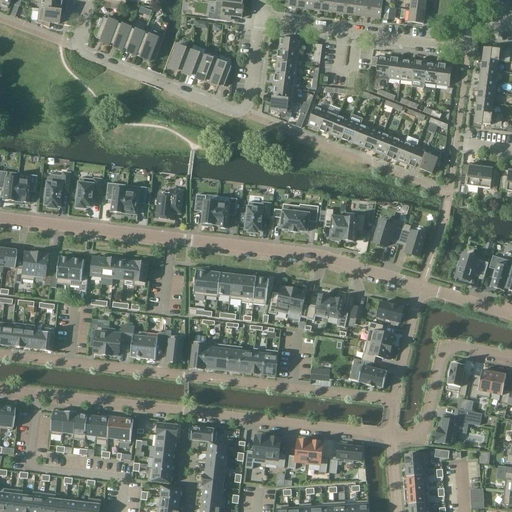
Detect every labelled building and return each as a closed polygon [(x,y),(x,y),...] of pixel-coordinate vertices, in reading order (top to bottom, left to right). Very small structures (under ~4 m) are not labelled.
[(9,0),(0,0),(0,7),(6,9),(9,0)] [(53,0),(40,0),(39,10),(59,13),(60,8),(61,1),(53,0)] [(285,0),(285,7),(296,8),(297,0),(285,0)] [(297,0),(296,8),(308,10),(309,0),(297,0)] [(321,0),(309,0),(308,10),(320,11),(321,0)] [(333,0),(321,0),(320,11),(332,13),(333,0)] [(345,0),(333,0),(332,13),(344,14),(345,0)] [(357,0),(345,0),(344,14),(356,16),(357,0)] [(357,0),(356,16),(368,18),(370,0),(357,0)] [(383,1),(372,0),(370,0),(368,18),(381,19),(383,1)] [(425,0),(411,0),(410,11),(425,13),(427,0),(425,0)] [(508,8),(508,0),(490,0),(490,6),(508,8)] [(244,6),(243,5),(223,3),(222,15),(210,13),(209,20),(227,22),(227,16),(242,18),(244,6)] [(58,25),(59,13),(39,10),(38,24),(35,23),(34,23),(48,29),(49,24),(58,25)] [(423,25),(425,13),(410,11),(409,23),(423,25)] [(109,46),(110,44),(118,23),(109,20),(109,21),(104,19),(103,20),(100,19),(97,26),(100,27),(96,39),(104,42),(103,44),(109,46)] [(207,30),(209,23),(196,21),(195,28),(207,30)] [(124,49),(123,49),(131,29),(123,25),(123,26),(118,24),(118,23),(110,44),(118,47),(117,49),(123,51),(123,52),(124,49)] [(132,29),(131,29),(123,49),(124,49),(131,52),(130,54),(136,57),(137,54),(145,34),(136,31),(131,29),(132,29)] [(156,47),(160,39),(162,35),(152,31),(150,36),(145,35),(145,34),(137,54),(145,57),(144,60),(150,62),(155,47),(156,47)] [(281,39),(279,51),(299,54),(301,42),(281,39)] [(183,72),(191,52),(186,50),(186,49),(188,44),(178,41),(173,54),(174,54),(169,69),(175,71),(176,69),(183,72)] [(316,45),(314,56),(321,57),(322,46),(316,45)] [(484,48),(483,59),(499,62),(510,63),(511,51),(484,48)] [(197,77),(205,57),(204,57),(199,55),(200,55),(191,51),(191,52),(183,72),(182,74),(188,76),(189,74),(197,77)] [(218,62),(218,61),(219,58),(219,56),(207,51),(204,57),(205,57),(197,77),(196,79),(202,82),(203,79),(210,82),(218,62)] [(297,66),(299,54),(279,51),(278,58),(278,63),(297,66)] [(377,77),(389,79),(392,59),(379,57),(379,59),(374,58),(373,57),(372,67),(373,67),(378,68),(377,77)] [(392,58),(392,59),(389,79),(401,80),(404,60),(398,60),(398,59),(392,58)] [(498,72),(499,62),(483,59),(481,70),(498,72)] [(415,62),(404,60),(401,80),(413,82),(415,62)] [(218,62),(210,82),(209,84),(215,87),(216,84),(224,88),(232,68),(226,66),(227,65),(218,61),(218,62)] [(416,61),(415,62),(413,82),(412,88),(424,89),(424,83),(425,83),(427,63),(422,63),(422,62),(416,61)] [(278,63),(276,75),(296,78),(297,66),(278,63)] [(425,83),(437,85),(439,65),(427,63),(425,83)] [(439,64),(439,65),(437,85),(449,86),(452,67),(446,66),(446,65),(439,64)] [(481,70),(480,81),(496,83),(498,72),(481,70)] [(294,90),(296,78),(276,75),(275,75),(275,82),(274,87),(294,90)] [(495,93),(496,83),(480,81),(479,91),(495,93)] [(274,87),(273,99),(293,102),(294,90),(274,87)] [(494,104),(495,93),(479,91),(477,102),(494,104)] [(291,118),(293,102),(273,99),(271,111),(280,112),(280,114),(293,120),(294,119),(291,118)] [(477,102),(476,112),(492,114),(494,104),(477,102)] [(320,131),(328,112),(316,107),(309,126),(320,130),(320,131)] [(339,116),(328,112),(320,131),(326,133),(331,135),(339,116)] [(503,116),(492,114),(476,112),(474,124),(501,127),(503,116)] [(354,144),(361,125),(363,119),(352,115),(350,120),(350,121),(342,140),(349,142),(354,144)] [(342,140),(350,121),(350,120),(339,116),(331,135),(342,139),(342,140)] [(448,125),(439,122),(438,127),(447,130),(448,125)] [(372,129),(361,125),(354,144),(365,148),(364,148),(365,149),(372,129)] [(371,150),(376,152),(383,134),(372,129),(365,149),(371,151),(371,150)] [(395,138),(383,134),(376,152),(387,157),(395,138)] [(405,142),(406,142),(398,161),(409,165),(409,166),(417,147),(416,147),(419,141),(408,137),(405,142)] [(405,142),(395,138),(387,157),(393,160),(393,159),(398,161),(406,142),(405,142)] [(416,168),(421,170),(428,151),(417,147),(409,166),(416,168)] [(441,156),(428,151),(421,170),(432,174),(435,166),(440,168),(442,153),(441,153),(441,156)] [(460,186),(479,188),(481,166),(474,165),(474,167),(463,165),(460,186)] [(489,167),(481,166),(479,188),(497,190),(499,170),(489,169),(489,167)] [(500,191),(511,192),(511,171),(503,170),(500,191)] [(0,172),(0,188),(4,189),(2,201),(8,202),(8,204),(14,205),(17,179),(6,178),(6,173),(0,172)] [(45,189),(43,200),(45,200),(45,207),(47,207),(47,209),(57,210),(57,208),(60,208),(62,194),(69,194),(71,174),(63,173),(63,177),(48,175),(47,183),(46,189),(45,189)] [(17,179),(14,205),(21,206),(22,203),(27,204),(29,192),(35,193),(37,177),(30,176),(29,181),(17,179)] [(76,190),(75,199),(77,200),(76,208),(85,209),(85,207),(91,208),(92,200),(93,194),(100,194),(101,180),(94,179),(94,181),(80,179),(78,190),(76,190)] [(108,184),(106,200),(113,201),(111,213),(117,213),(117,216),(124,217),(127,186),(108,184)] [(127,186),(124,217),(130,217),(131,215),(137,216),(138,204),(149,205),(151,189),(127,186)] [(159,194),(156,219),(173,221),(174,214),(181,214),(184,191),(170,190),(170,195),(159,194)] [(197,195),(195,212),(204,213),(202,224),(204,224),(204,227),(212,228),(213,225),(215,225),(217,203),(206,202),(206,196),(197,195)] [(217,203),(215,225),(221,226),(220,228),(226,229),(228,216),(235,217),(236,209),(237,205),(237,200),(229,199),(229,205),(217,203)] [(244,224),(246,224),(245,230),(248,231),(248,233),(257,234),(257,232),(260,232),(262,218),(269,219),(270,204),(263,203),(263,205),(249,203),(247,214),(245,214),(244,224)] [(274,217),(274,218),(282,219),(280,230),(290,231),(290,233),(298,234),(298,232),(307,233),(309,222),(317,223),(317,222),(320,222),(321,212),(321,209),(319,208),(319,207),(300,205),(300,207),(283,205),(283,211),(275,210),(274,211),(274,217)] [(321,212),(320,222),(325,223),(324,225),(331,226),(331,228),(331,229),(330,239),(332,239),(332,241),(340,242),(340,240),(342,240),(344,219),(333,217),(333,211),(328,210),(326,210),(326,212),(321,212)] [(344,219),(342,240),(355,242),(356,231),(356,229),(363,229),(365,217),(357,216),(357,220),(345,219),(344,219)] [(379,221),(372,244),(388,249),(390,242),(398,245),(403,229),(395,227),(395,226),(379,221)] [(403,229),(398,245),(406,247),(404,254),(419,259),(421,251),(423,251),(425,243),(423,243),(425,236),(410,231),(411,227),(404,225),(403,229)] [(16,251),(5,250),(3,268),(14,269),(16,251)] [(33,282),(34,279),(33,279),(36,255),(30,254),(24,254),(22,269),(16,269),(14,284),(21,285),(21,280),(33,282)] [(33,279),(34,279),(45,281),(45,285),(51,286),(52,273),(46,272),(48,257),(42,256),(42,255),(36,255),(33,279)] [(57,284),(69,286),(72,259),(67,259),(67,257),(61,256),(61,258),(59,258),(57,274),(52,273),(51,286),(50,288),(56,289),(57,284)] [(456,270),(459,271),(457,277),(469,281),(471,273),(484,277),(488,263),(463,256),(461,263),(459,262),(456,270)] [(489,268),(496,270),(491,287),(504,291),(504,289),(510,269),(498,266),(500,259),(493,256),(489,268)] [(91,277),(102,278),(105,260),(93,259),(91,277)] [(85,261),(72,260),(69,286),(80,288),(80,292),(86,293),(88,278),(83,278),(85,261)] [(102,278),(113,279),(115,261),(105,260),(102,278)] [(113,279),(124,280),(126,262),(116,261),(115,261),(113,279)] [(133,281),(135,282),(137,263),(126,262),(124,280),(133,281)] [(137,263),(135,282),(134,286),(145,288),(148,264),(137,263)] [(193,295),(206,297),(209,272),(196,271),(193,295)] [(206,297),(218,298),(221,274),(209,272),(206,297)] [(229,299),(230,299),(233,275),(221,274),(218,298),(219,296),(229,298),(229,299)] [(241,303),(245,277),(233,275),(230,299),(241,301),(241,303)] [(241,303),(253,305),(256,278),(245,277),(241,303)] [(269,280),(256,278),(253,305),(266,306),(269,280)] [(272,297),(268,314),(276,316),(277,313),(288,315),(294,290),(281,287),(278,299),(272,297)] [(301,318),(307,319),(310,307),(303,306),(307,293),(294,290),(288,315),(287,320),(300,323),(301,318)] [(315,317),(327,319),(332,298),(319,295),(316,307),(310,306),(310,307),(307,319),(307,320),(314,322),(315,317)] [(345,301),(332,298),(327,319),(328,317),(339,320),(337,327),(345,329),(348,314),(342,313),(345,301)] [(381,302),(377,319),(401,324),(405,308),(399,307),(400,306),(390,304),(381,302)] [(353,306),(350,318),(361,321),(364,308),(353,306)] [(369,330),(366,342),(392,348),(395,336),(381,332),(383,326),(371,323),(369,330)] [(97,326),(93,325),(92,325),(91,338),(95,339),(94,354),(106,355),(109,329),(97,328),(97,326)] [(109,329),(106,355),(118,357),(120,341),(126,341),(128,327),(121,326),(121,331),(109,329)] [(131,358),(143,359),(146,333),(134,332),(134,328),(128,327),(126,341),(133,342),(131,358)] [(1,328),(0,339),(0,345),(9,347),(12,329),(1,328)] [(41,351),(53,353),(55,329),(44,328),(43,333),(41,351)] [(22,330),(12,329),(10,347),(20,348),(22,330)] [(22,330),(20,348),(31,349),(33,332),(22,330)] [(165,331),(165,333),(163,346),(169,346),(167,362),(180,364),(183,338),(171,336),(171,332),(165,331)] [(31,349),(41,351),(43,333),(33,332),(31,349)] [(157,345),(163,346),(165,333),(158,333),(157,340),(146,338),(147,333),(146,333),(143,359),(148,360),(148,362),(154,362),(154,361),(155,361),(157,345)] [(203,370),(203,368),(206,347),(206,344),(194,342),(191,368),(203,370)] [(361,361),(364,362),(373,364),(374,364),(375,358),(389,361),(392,348),(366,342),(361,361)] [(215,369),(227,371),(230,346),(218,345),(218,349),(215,369)] [(230,346),(227,371),(240,372),(242,352),(242,348),(230,346)] [(203,368),(215,369),(218,349),(207,348),(207,347),(206,347),(203,368)] [(251,374),(263,375),(266,350),(254,349),(254,353),(251,374)] [(266,350),(263,375),(268,376),(268,378),(274,378),(275,376),(278,352),(266,350)] [(240,372),(251,374),(254,353),(242,352),(240,372)] [(358,383),(367,385),(366,386),(374,388),(375,387),(383,389),(387,372),(371,368),(373,364),(364,362),(363,366),(362,366),(358,383)] [(448,385),(447,390),(459,393),(458,396),(465,397),(468,384),(461,383),(465,366),(452,364),(450,371),(448,378),(449,378),(448,385)] [(472,386),(470,398),(477,400),(478,396),(490,399),(490,394),(495,373),(493,373),(493,371),(485,370),(485,371),(482,371),(481,377),(479,387),(472,386)] [(495,373),(490,394),(502,396),(501,403),(507,404),(508,405),(510,392),(503,390),(506,376),(504,375),(505,373),(496,372),(496,373),(495,373)] [(12,431),(12,429),(15,409),(2,407),(0,425),(0,430),(12,431)] [(439,428),(436,440),(438,441),(438,443),(453,446),(455,432),(457,424),(467,427),(468,424),(479,426),(482,415),(457,410),(455,421),(443,419),(441,429),(439,428)] [(53,412),(51,435),(63,436),(63,434),(63,433),(66,413),(65,412),(65,413),(53,412)] [(63,433),(63,434),(73,435),(73,440),(74,440),(74,439),(74,436),(77,415),(77,414),(66,413),(63,433)] [(74,439),(74,440),(85,441),(86,437),(86,436),(88,417),(88,416),(77,415),(74,436),(74,439)] [(96,440),(96,438),(97,437),(98,428),(99,418),(99,417),(88,416),(88,417),(86,436),(86,437),(85,441),(86,437),(96,438),(96,440)] [(96,438),(96,440),(107,441),(108,441),(108,439),(110,419),(99,417),(99,418),(98,428),(97,437),(96,438)] [(119,443),(119,442),(119,440),(122,419),(110,418),(110,419),(108,439),(108,441),(107,441),(108,441),(108,439),(119,440),(119,443)] [(133,420),(122,419),(119,440),(119,442),(119,443),(131,444),(131,442),(133,420)] [(160,424),(158,436),(178,438),(179,426),(173,425),(173,423),(166,422),(166,425),(160,424)] [(193,427),(191,441),(209,443),(228,445),(213,443),(215,430),(193,427)] [(168,449),(175,450),(177,439),(158,436),(156,436),(155,447),(157,447),(168,449)] [(245,469),(253,470),(253,464),(265,465),(269,437),(255,436),(253,452),(247,451),(245,469)] [(282,439),(269,437),(265,465),(277,466),(277,468),(284,468),(286,456),(280,455),(282,439)] [(296,464),(308,465),(311,441),(297,440),(295,457),(289,456),(288,469),(296,470),(296,464)] [(311,441),(308,465),(320,467),(319,473),(326,473),(328,461),(322,460),(324,443),(311,441)] [(209,443),(208,454),(227,456),(228,445),(209,443)] [(336,460),(345,461),(344,463),(353,464),(354,462),(362,463),(364,448),(338,445),(336,460)] [(156,459),(174,461),(175,450),(168,449),(157,447),(155,447),(154,458),(156,459)] [(208,454),(206,465),(226,467),(227,456),(208,454)] [(428,454),(405,455),(406,467),(429,466),(428,454)] [(153,469),(153,470),(173,472),(174,461),(156,459),(154,458),(153,469)] [(330,462),(329,474),(336,475),(337,463),(330,462)] [(204,475),(225,478),(226,467),(206,465),(205,475),(204,475)] [(429,466),(406,467),(407,477),(427,475),(427,466),(429,466)] [(172,484),(174,473),(154,471),(149,470),(148,481),(172,484)] [(204,475),(202,486),(223,488),(225,478),(204,475)] [(427,475),(407,477),(407,486),(428,485),(427,475)] [(428,485),(407,486),(408,496),(424,494),(423,486),(428,485)] [(160,498),(181,501),(182,489),(161,486),(161,487),(160,498)] [(204,487),(202,496),(222,498),(223,488),(202,486),(202,487),(204,487)] [(0,511),(7,511),(10,490),(0,488),(0,511)] [(470,489),(471,502),(484,501),(483,488),(470,489)] [(19,511),(21,496),(22,492),(10,490),(7,511),(19,511)] [(511,492),(504,491),(503,505),(511,505),(511,492)] [(41,511),(44,494),(32,493),(32,497),(29,511),(41,511)] [(44,494),(41,511),(53,511),(55,495),(44,494)] [(424,494),(408,496),(409,506),(429,504),(429,503),(425,504),(424,494)] [(64,511),(66,499),(56,498),(56,495),(55,495),(53,511),(64,511)] [(21,496),(19,511),(29,511),(32,497),(21,496)] [(202,496),(201,506),(221,509),(224,509),(225,499),(222,498),(202,496)] [(159,508),(159,509),(180,511),(181,501),(160,498),(159,508)] [(66,499),(64,511),(75,511),(78,500),(77,500),(77,503),(67,501),(67,499),(66,499)] [(87,511),(89,499),(89,502),(78,500),(75,511),(87,511)] [(101,501),(89,499),(87,511),(100,511),(101,505),(101,501)] [(356,502),(357,505),(356,511),(369,511),(370,504),(368,505),(368,501),(356,502)] [(334,503),(334,506),(334,511),(345,511),(345,506),(345,502),(334,503)] [(346,502),(345,502),(345,506),(345,511),(356,511),(357,505),(356,502),(356,505),(346,506),(346,502)] [(322,504),(322,507),(322,511),(334,511),(334,506),(334,503),(322,504)]
